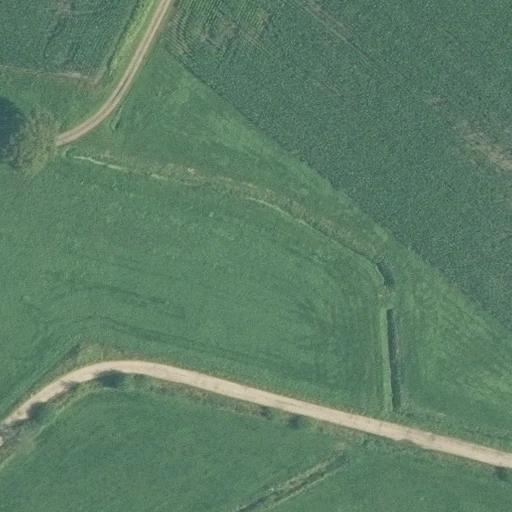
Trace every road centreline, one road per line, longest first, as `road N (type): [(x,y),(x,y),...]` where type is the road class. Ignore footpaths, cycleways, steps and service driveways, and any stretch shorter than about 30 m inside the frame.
road 1 (track): [(0,438),(67,381),(125,367),(511,461)]
road 2 (track): [(0,144),(65,138),(106,110),(166,0)]
